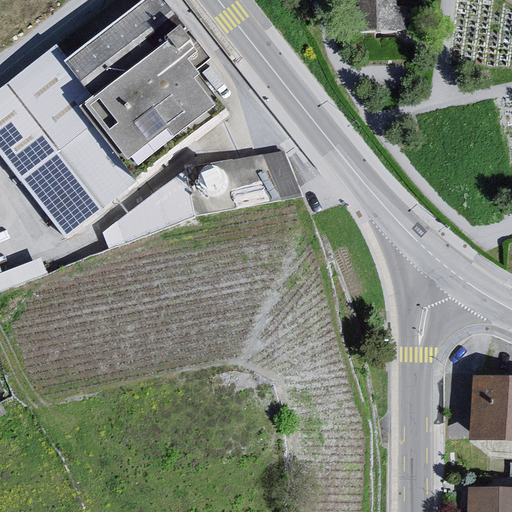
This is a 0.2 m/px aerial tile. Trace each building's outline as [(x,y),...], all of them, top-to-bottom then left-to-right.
[(397,0),(359,0),(360,30),(398,30),(397,0)] [(46,61),(0,97),(0,162),(66,248),(232,121),(198,79),(211,68),(159,2),(141,20),(67,75),(46,61)] [(291,148),(201,165),(207,196),(234,191),(237,205),(299,193),(291,148)] [(511,386),(475,383),(472,446),(511,449),(511,386)] [(511,511),(511,496),(468,493),(468,511),(511,511)]
